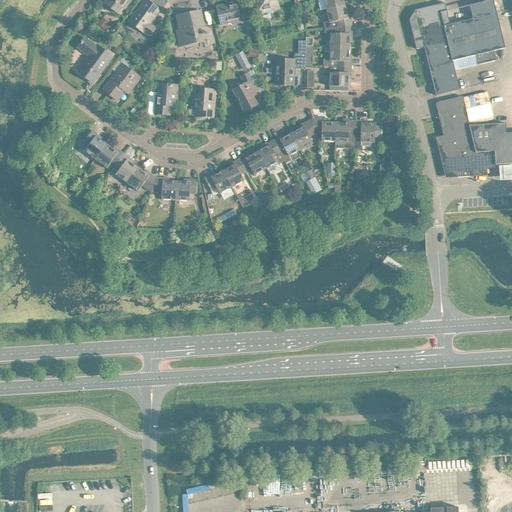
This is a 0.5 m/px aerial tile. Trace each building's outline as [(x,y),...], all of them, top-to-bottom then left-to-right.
[(105,0),(119,10),(124,3),(126,4),(128,0),(105,0)] [(143,0),(130,18),(144,29),(145,28),(151,33),(157,25),(151,20),(161,6),(153,0),(143,0)] [(233,0),(217,4),(222,21),(241,17),(242,19),(249,17),(246,5),(239,7),(237,0),(233,0)] [(255,0),(258,10),(279,5),(278,0),(255,0)] [(451,21),(448,7),(445,0),(444,0),(417,7),(410,17),(417,46),(425,44),(437,92),(461,87),(454,58),(476,52),(479,62),(497,58),(495,48),(506,45),(498,10),(451,21)] [(325,19),(325,26),(339,24),(353,23),(350,8),(347,9),(346,2),(327,6),(331,19),(325,19)] [(177,27),(181,43),(205,37),(202,25),(205,24),(201,7),(178,13),(181,26),(177,27)] [(104,14),(98,21),(105,27),(111,19),(104,14)] [(332,32),(332,44),(350,44),(350,37),(353,37),(353,23),(339,24),(325,26),(326,33),(332,32)] [(79,68),(89,75),(97,65),(102,69),(113,54),(98,42),(97,43),(86,35),(79,44),(90,52),(79,68)] [(119,40),(115,46),(115,48),(120,51),(125,45),(119,40)] [(338,63),(338,64),(352,64),(353,52),(350,52),(350,44),(332,44),(331,56),(325,56),(325,63),(338,63)] [(252,45),(249,53),(259,57),(262,49),(252,45)] [(244,48),(236,52),(242,63),(245,68),(252,63),(244,48)] [(276,82),(295,82),(295,71),(294,71),(294,68),(295,68),(295,64),(306,65),(306,62),(306,50),(295,50),(295,56),(277,56),(277,63),(274,63),(274,72),(276,72),(276,82)] [(123,61),(104,86),(118,97),(125,87),(129,90),(138,78),(132,74),(135,70),(123,61)] [(352,64),(338,64),(338,69),(331,69),(331,83),(349,84),(349,76),(352,76),(352,64)] [(234,87),(246,108),(246,107),(257,101),(258,102),(258,101),(252,91),(259,88),(249,70),(241,75),(245,82),(237,87),(236,86),(234,87)] [(156,110),(171,111),(172,102),(177,103),(179,83),(160,81),(160,93),(157,93),(156,110)] [(200,107),(200,113),(214,114),(216,87),(195,85),(194,107),(200,107)] [(486,162),(487,162),(491,162),(491,158),(496,158),(496,162),(511,160),(511,129),(507,130),(507,120),(471,122),(464,93),(438,99),(438,100),(439,100),(447,134),(439,136),(448,173),(486,171),(486,162)] [(299,126),(293,130),(302,146),(314,140),(311,134),(316,131),(313,116),(298,124),(299,126)] [(330,117),(313,116),(316,131),(322,131),(322,138),(336,138),(337,119),(329,119),(330,117)] [(344,120),(337,119),(336,138),(350,138),(350,131),(356,132),(356,117),(344,117),(344,120)] [(369,118),(356,117),(356,132),(356,147),(363,147),(363,139),(376,139),(376,120),(369,120),(369,118)] [(85,148),(96,156),(108,141),(102,137),(103,135),(93,127),(84,138),(89,142),(85,148)] [(285,131),(274,137),(287,160),(292,157),(290,153),(302,146),(293,130),(286,133),(285,131)] [(265,145),(258,149),(267,165),(279,159),(280,161),(285,158),(287,160),(274,137),(263,143),(265,145)] [(112,159),(116,162),(125,151),(115,143),(113,145),(108,141),(96,156),(108,164),(112,159)] [(251,150),(240,156),(247,168),(252,166),(255,172),(267,165),(258,149),(252,152),(251,150)] [(117,171),(128,179),(139,164),(133,160),(135,158),(125,151),(116,162),(121,165),(117,171)] [(230,164),(224,167),(233,184),(245,177),(242,171),(247,168),(240,156),(229,162),(230,164)] [(328,159),(328,170),(329,170),(336,170),(336,159),(328,159)] [(511,162),(501,163),(501,177),(511,176),(511,162)] [(143,182),(152,188),(157,174),(146,167),(145,169),(139,164),(128,179),(139,188),(143,182)] [(233,184),(224,167),(217,171),(216,169),(205,175),(212,187),(217,184),(220,191),(233,184)] [(306,170),(309,177),(315,174),(311,168),(306,170)] [(162,196),(176,197),(177,178),(170,178),(170,175),(157,174),(152,188),(163,189),(162,196)] [(177,178),(176,197),(190,198),(191,191),(197,191),(197,177),(185,176),(184,179),(177,178)] [(235,206),(217,215),(221,222),(239,213),(235,206)] [(128,208),(123,214),(129,218),(133,212),(128,208)]
